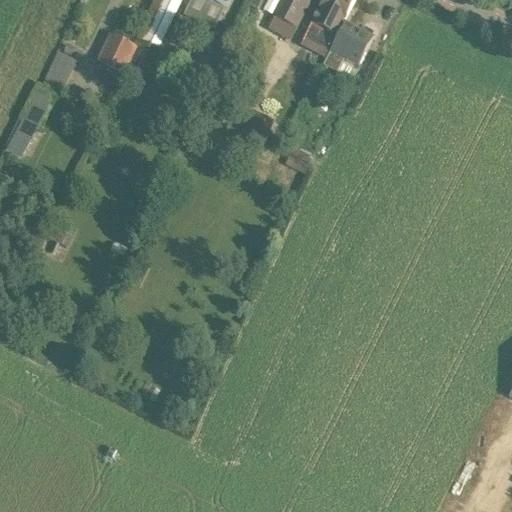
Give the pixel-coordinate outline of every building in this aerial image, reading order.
[(162,0),(137,50),(131,63),(148,72),(183,0),(162,0)] [(203,0),(226,12),(232,0),(203,0)] [(296,30),(311,0),(283,0),(273,19),(296,30)] [(329,35),(338,39),(345,26),(343,25),(355,0),(326,0),(320,12),(319,12),(312,26),(313,27),(308,36),(310,41),(319,45),(324,44),(329,35)] [(373,41),(345,26),(338,39),(323,68),(338,76),(345,61),(359,68),(373,41)] [(110,37),(97,64),(124,78),(131,63),(137,50),(110,37)] [(41,84),(60,92),(74,60),(55,52),(41,84)] [(57,97),(41,89),(39,89),(22,124),(40,133),(57,97)] [(270,123),(253,114),(240,139),(258,148),(270,123)] [(305,177),(315,157),(290,144),(280,164),(305,177)]
